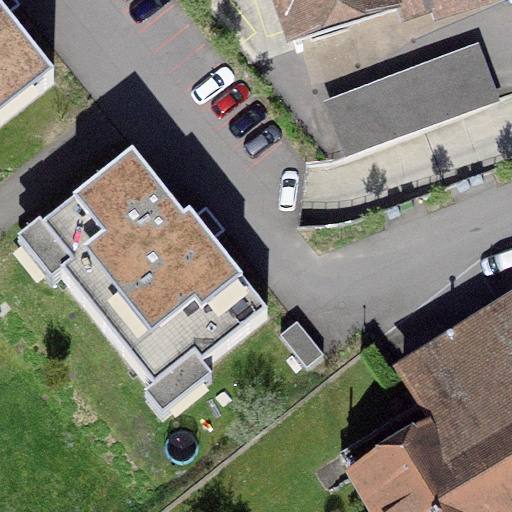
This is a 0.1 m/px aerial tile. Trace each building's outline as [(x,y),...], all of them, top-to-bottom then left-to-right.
[(279,0),(292,36),(405,0),(504,0),(507,5),(509,4),(507,0),(279,0)] [(0,134),(55,90),(0,21),(0,134)] [(478,51),(329,106),(348,156),(497,101),(478,51)] [(193,240),(139,174),(46,249),(171,403),(268,324),(197,237),(193,240)] [(493,497),(480,505),(484,511),(511,511),(511,309),(398,381),(416,410),(436,441),(439,439),(461,475),(474,467),(493,497)] [(484,511),(480,505),(493,497),(474,467),(461,475),(439,439),(436,441),(416,410),(336,460),(369,511),(484,511)]
